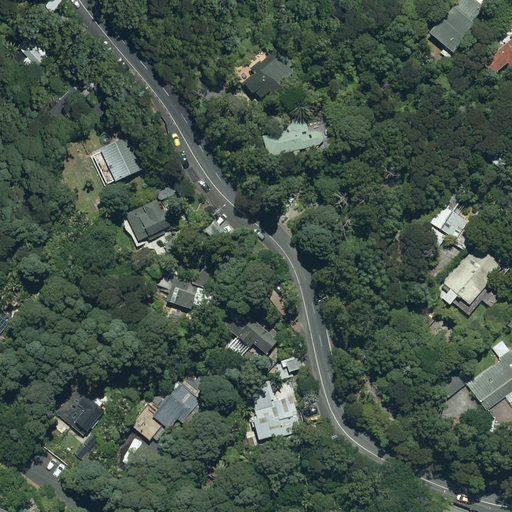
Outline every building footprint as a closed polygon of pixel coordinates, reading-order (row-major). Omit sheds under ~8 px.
[(48,0),(43,8),(50,14),(60,0),(48,0)] [(435,33),(460,53),(473,38),(469,35),(479,23),(477,21),(489,7),(480,0),(465,0),(459,8),(457,6),(435,33)] [(37,37),(31,42),(27,37),(20,44),(29,55),(23,61),(33,71),(51,53),(37,37)] [(511,63),(511,42),(488,63),(499,75),(511,63)] [(260,93),(264,98),(273,91),(276,95),(286,87),(283,84),(297,73),(292,67),(296,65),(280,49),(263,63),(262,61),(254,68),(259,74),(249,83),(258,94),(260,93)] [(93,107),(104,111),(113,91),(131,98),(136,85),(93,70),(99,91),(93,107)] [(64,119),(88,90),(73,77),(66,85),(68,87),(51,107),(64,119)] [(267,136),(273,159),(297,152),(298,157),(304,155),(303,151),(324,145),(327,139),(325,133),(320,130),(312,132),(309,121),(302,117),(294,119),(290,124),(291,130),(267,136)] [(138,147),(133,136),(105,149),(120,182),(148,169),(144,160),(149,158),(143,145),(138,147)] [(166,214),(159,201),(130,216),(142,241),(150,237),(152,241),(175,229),(171,221),(178,217),(175,210),(166,214)] [(454,240),(466,248),(476,232),(461,222),(465,217),(443,203),(432,221),(434,223),(426,236),(440,245),(449,232),(453,235),(454,234),(457,236),(454,240)] [(460,293),(471,303),(504,264),(478,242),(446,280),(452,286),(444,296),(452,302),(460,293)] [(448,268),(460,255),(450,246),(438,259),(448,268)] [(226,282),(207,268),(199,279),(196,277),(192,283),(177,278),(168,304),(195,312),(197,304),(214,310),(219,292),(220,292),(226,282)] [(407,321),(422,333),(435,319),(421,306),(407,321)] [(0,347),(21,320),(4,307),(0,312),(0,347)] [(253,324),(242,314),(230,329),(254,348),(257,345),(269,356),(282,341),(281,340),(283,337),(274,328),(271,332),(256,320),(253,324)] [(511,350),(503,339),(493,347),(502,358),(469,383),(489,408),(511,391),(511,350)] [(294,377),(293,373),(308,369),(304,357),(298,359),(298,357),(283,361),(284,364),(280,366),(284,379),(294,377)] [(219,380),(207,369),(198,379),(189,372),(153,415),(150,412),(136,428),(152,441),(154,439),(159,443),(177,421),(183,427),(204,402),(206,403),(211,396),(210,395),(213,391),(211,389),(219,380)] [(455,372),(437,386),(446,398),(464,384),(455,372)] [(256,417),(263,441),(278,436),(279,439),(300,433),(298,428),(303,427),(297,403),(292,404),(290,399),(275,403),(271,389),(254,394),(261,415),(256,417)] [(94,429),(109,410),(95,398),(90,394),(82,404),(87,409),(80,417),(94,429)] [(475,511),(442,500),(437,511),(475,511)]
